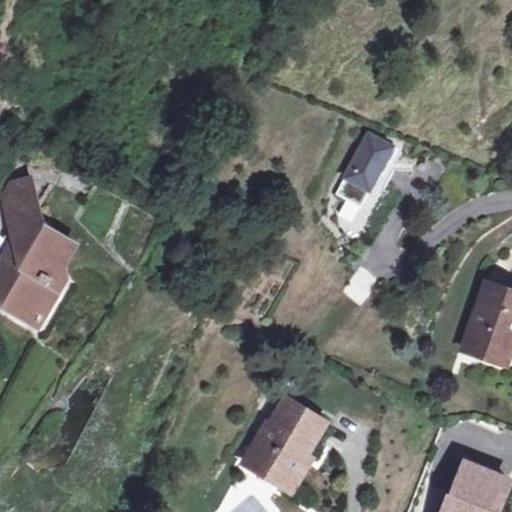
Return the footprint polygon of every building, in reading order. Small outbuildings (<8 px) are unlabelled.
[(369,129),(336,189),(361,202),(373,179),(384,160),(388,162),(398,144),(369,129)] [(384,160),(373,179),(378,181),(388,162),(384,160)] [(30,299),(50,311),(69,277),(66,267),(79,245),(46,225),(35,178),(14,183),(7,194),(17,235),(0,266),(0,276),(7,306),(30,299)] [(361,267),(343,293),(363,307),(381,281),(361,267)] [(511,290),(487,282),(485,290),(511,299),(511,298),(511,290)] [(470,335),(511,350),(511,298),(511,299),(485,290),(470,335)] [(41,327),(50,311),(30,299),(7,306),(41,327)] [(508,366),(511,354),(511,350),(470,335),(465,350),(508,366)] [(268,425),(246,462),(288,486),(297,471),(291,468),(303,449),(310,453),(329,422),(289,399),(272,427),(268,425)] [(297,471),(288,486),(298,492),(318,458),(310,453),(303,449),(291,468),(297,471)] [(448,511),(501,511),(511,486),(511,479),(471,462),(454,503),(453,502),(448,511)]
